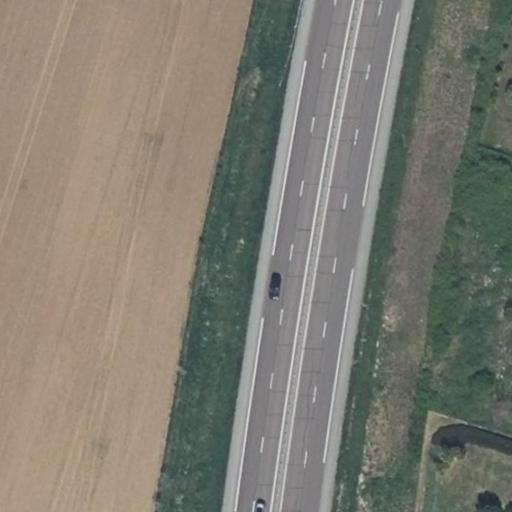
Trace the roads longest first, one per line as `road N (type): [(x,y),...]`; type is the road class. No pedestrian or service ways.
road 1 (motorway): [(299,511),(381,0)]
road 2 (motorway): [(335,0),(253,511)]
